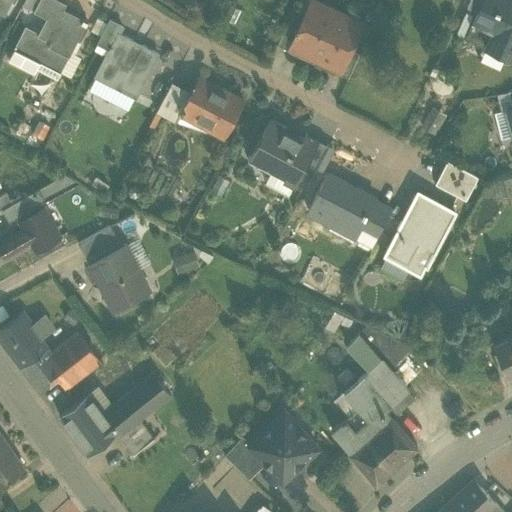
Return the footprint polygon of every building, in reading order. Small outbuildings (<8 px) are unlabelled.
[(0,0),(0,9),(4,11),(9,0),(0,0)] [(65,0),(64,0),(38,0),(35,8),(46,14),(38,30),(25,23),(13,44),(14,45),(8,56),(33,69),(39,58),(59,69),(86,19),(62,6),(65,0)] [(361,20),(318,0),(308,0),(300,19),(289,42),(291,43),(288,48),(336,71),(339,65),(340,66),(348,47),(361,20)] [(511,48),(511,0),(481,0),(478,8),(466,35),(509,55),(511,48)] [(481,0),(467,0),(466,3),(478,8),(481,0)] [(289,14),(276,43),(288,48),(291,43),(289,42),(300,19),(289,14)] [(109,18),(97,40),(109,46),(117,31),(118,32),(122,25),(109,18)] [(118,32),(117,31),(109,46),(95,73),(110,82),(114,76),(122,80),(120,83),(136,91),(157,52),(118,32)] [(359,52),(348,47),(340,66),(339,65),(336,71),(348,76),(359,52)] [(214,83),(198,74),(190,89),(181,106),(182,107),(210,122),(208,126),(224,134),(243,98),(227,90),(226,92),(213,85),(214,83)] [(190,89),(171,80),(156,109),(175,119),(182,107),(181,106),(190,89)] [(428,110),(420,124),(435,133),(443,119),(428,110)] [(269,117),(250,154),(273,166),(270,170),(265,180),(288,192),(305,160),(293,154),(302,135),(269,117)] [(328,143),(305,131),(302,135),(293,154),(305,160),(315,166),(328,143)] [(462,196),(474,171),(442,156),(430,180),(462,196)] [(374,196),(328,172),(309,209),(338,224),(341,219),(357,227),(358,226),(372,198),(374,196)] [(64,174),(39,187),(46,199),(53,195),(53,196),(78,182),(64,174)] [(511,174),(503,177),(507,195),(511,193),(511,174)] [(503,177),(493,180),(497,197),(507,195),(503,177)] [(457,207),(417,185),(401,215),(401,216),(441,238),(457,207)] [(12,201),(1,208),(8,220),(46,199),(39,187),(12,201)] [(6,191),(0,194),(0,208),(1,208),(12,201),(6,191)] [(389,207),(372,198),(358,226),(375,234),(378,227),(389,208),(389,207)] [(43,206),(19,219),(23,226),(0,239),(0,258),(22,246),(23,246),(32,241),(36,248),(59,235),(43,206)] [(389,208),(378,227),(389,233),(400,214),(401,215),(402,214),(389,208)] [(110,225),(78,242),(87,259),(119,242),(110,225)] [(120,246),(89,263),(112,308),(149,289),(136,266),(132,268),(120,246)] [(174,270),(195,264),(191,251),(170,257),(174,270)] [(204,287),(143,343),(165,367),(226,311),(204,287)] [(43,303),(26,316),(38,332),(55,319),(43,303)] [(26,316),(22,311),(0,328),(0,334),(22,364),(23,364),(48,345),(38,332),(26,316)] [(410,344),(366,324),(358,331),(391,368),(413,346),(410,344)] [(100,358),(77,329),(50,349),(64,367),(57,373),(57,374),(65,385),(100,358)] [(369,367),(343,390),(357,405),(347,413),(331,427),(375,478),(416,443),(392,415),(415,395),(391,368),(358,331),(346,343),(369,367)] [(511,332),(492,341),(507,373),(511,371),(511,332)] [(48,345),(23,364),(22,364),(39,387),(57,374),(57,373),(64,367),(50,349),(48,345)] [(116,407),(106,415),(117,429),(116,430),(119,433),(139,417),(150,409),(170,393),(156,376),(116,407)] [(98,383),(88,391),(106,415),(116,407),(98,383)] [(343,390),(343,389),(334,397),(347,413),(357,405),(343,390)] [(88,391),(59,413),(88,451),(115,430),(116,430),(117,429),(106,415),(88,391)] [(139,417),(153,437),(156,441),(167,432),(150,409),(139,417)] [(250,442),(249,443),(265,460),(282,478),(295,466),(303,466),(303,458),(317,446),(284,410),(250,442)] [(139,417),(119,433),(116,430),(115,430),(132,452),(153,437),(139,417)] [(242,433),(224,452),(248,475),(265,460),(249,443),(250,442),(242,433)] [(6,438),(0,442),(0,481),(24,465),(6,438)] [(506,511),(474,477),(447,501),(457,511),(506,511)] [(457,511),(447,501),(435,511),(457,511)]
